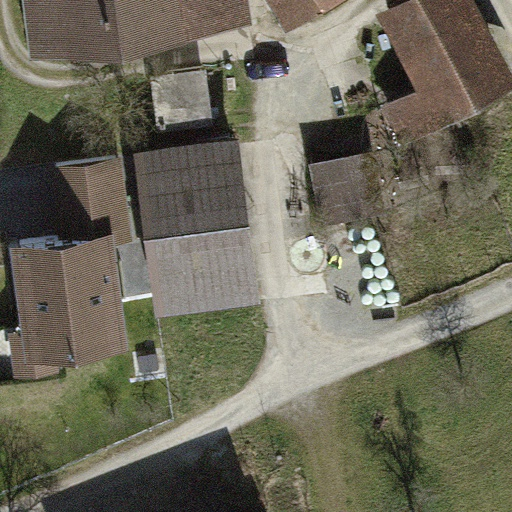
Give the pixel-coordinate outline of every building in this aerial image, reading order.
[(42,0),(48,40),(244,12),(241,0),(42,0)] [(284,0),(291,10),(307,0),(284,0)] [(463,0),(392,0),(387,3),(428,83),(390,103),(406,133),(506,81),(463,0)] [(175,124),(220,121),(216,77),(172,80),(175,124)] [(236,140),(138,154),(159,296),(256,282),(236,140)] [(359,149),(313,159),(325,217),(371,207),(359,149)] [(118,155),(54,163),(63,226),(126,218),(118,155)] [(109,228),(17,240),(32,350),(124,337),(109,228)]
